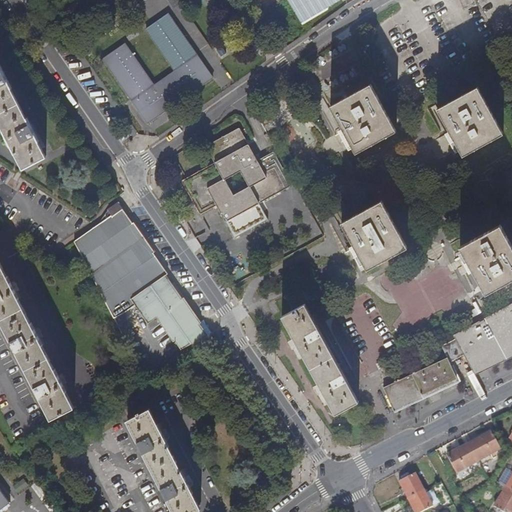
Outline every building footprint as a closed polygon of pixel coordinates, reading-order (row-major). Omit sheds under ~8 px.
[(167,105),(169,107),(213,77),(169,12),(146,28),(175,70),(154,84),(126,42),(104,58),(131,98),(134,97),(148,117),(167,105)] [(0,121),(24,168),(45,157),(38,141),(39,140),(27,117),(26,117),(11,88),(12,87),(0,63),(0,121)] [(356,153),(396,131),(370,84),(330,106),(356,153)] [(463,156),(503,134),(477,87),(437,109),(463,156)] [(131,98),(134,129),(148,117),(134,97),(131,98)] [(136,132),(169,107),(167,105),(148,117),(134,129),(136,132)] [(256,205),(289,187),(271,154),(254,163),(236,130),(202,149),(211,165),(179,183),(197,217),(214,208),(232,240),(265,221),(256,205)] [(270,146),(264,136),(262,137),(268,148),(270,146)] [(408,248),(382,201),(341,223),(368,270),(408,248)] [(121,208),(117,202),(107,210),(111,215),(120,209),(121,208)] [(130,300),(164,276),(167,274),(120,209),(111,215),(73,241),(113,318),(122,313),(134,305),(130,300)] [(190,210),(183,214),(187,223),(195,219),(190,210)] [(511,246),(500,224),(460,247),(486,294),(511,279),(511,246)] [(44,403),(52,417),(74,406),(54,368),(52,369),(41,346),(42,345),(31,322),(29,323),(17,299),(19,298),(0,261),(0,316),(9,333),(8,334),(19,356),(20,356),(32,379),(31,380),(43,403),(44,403)] [(130,300),(134,305),(147,324),(155,317),(172,341),(174,340),(180,349),(206,336),(179,300),(180,299),(164,276),(130,300)] [(336,416),(359,403),(305,305),(318,299),(310,284),(285,297),(293,312),(282,318),(336,416)] [(449,360),(450,363),(466,355),(476,373),(511,355),(511,304),(456,335),(457,338),(441,346),(447,358),(449,360)] [(394,411),(396,410),(387,393),(449,360),(447,358),(384,389),(394,411)] [(450,363),(449,360),(387,393),(396,410),(458,381),(450,363)] [(174,511),(191,511),(200,508),(181,470),(180,470),(168,446),(149,408),(127,419),(134,434),(133,435),(145,459),(146,459),(158,481),(157,482),(169,505),(170,504),(174,511)] [(456,473),(500,449),(490,432),(447,456),(456,473)] [(421,511),(432,507),(415,474),(398,483),(413,511),(421,511)] [(511,511),(511,477),(494,508),(501,511),(511,511)] [(0,511),(9,504),(0,492),(0,511)]
